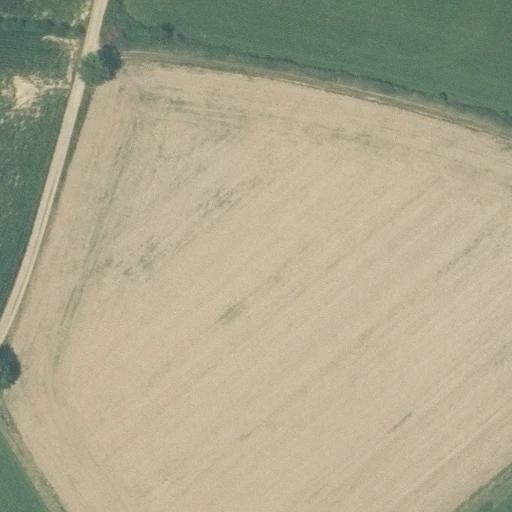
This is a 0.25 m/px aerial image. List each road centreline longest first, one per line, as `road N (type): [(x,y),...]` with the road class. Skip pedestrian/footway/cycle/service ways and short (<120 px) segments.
road 1 (track): [(511,137),(253,71),(90,52)]
road 2 (track): [(0,333),(90,52)]
